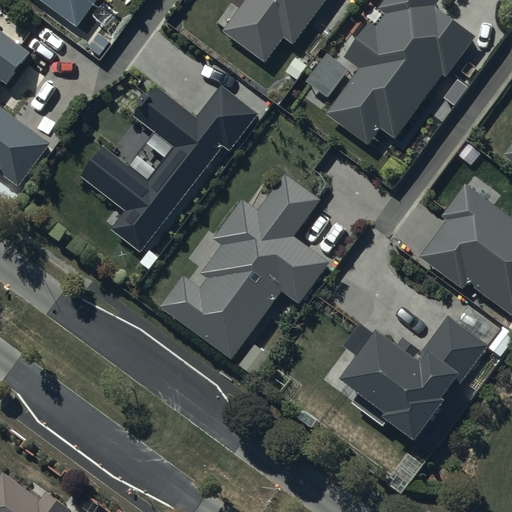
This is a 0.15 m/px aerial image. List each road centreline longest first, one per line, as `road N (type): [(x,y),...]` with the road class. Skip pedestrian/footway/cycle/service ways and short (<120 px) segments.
road 1 (tertiary): [(0,261),(342,511)]
road 2 (tertiary): [(209,511),(0,356)]
